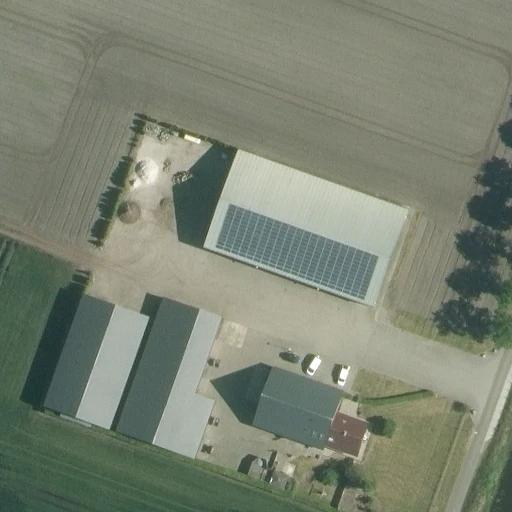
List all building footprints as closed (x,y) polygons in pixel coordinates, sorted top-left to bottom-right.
[(374,308),(407,214),(261,163),(228,257),(374,308)] [(111,432),(149,320),(84,297),(45,409),(111,432)] [(195,461),(215,403),(198,397),(224,321),(163,300),(117,434),(195,461)] [(357,456),(367,428),(335,417),(343,395),(273,369),(253,425),(323,451),(325,444),(357,456)] [(332,453),(328,465),(359,477),(363,465),(332,453)]
